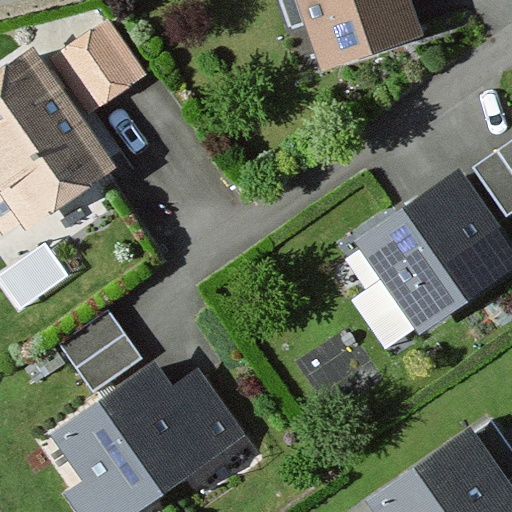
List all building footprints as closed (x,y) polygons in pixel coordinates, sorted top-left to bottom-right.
[(405,0),(294,0),(312,52),(411,18),(405,0)] [(91,9),(51,42),(96,97),(137,64),(91,9)] [(22,36),(0,50),(0,221),(4,228),(104,164),(22,36)] [(511,126),(464,161),(498,208),(511,198),(511,126)] [(511,250),(452,158),(342,229),(404,325),(511,255),(511,250)] [(4,272),(31,302),(76,262),(49,232),(4,272)] [(54,339),(87,389),(141,354),(108,304),(54,339)] [(87,389),(34,428),(67,472),(47,487),(66,511),(137,511),(245,432),(194,364),(162,388),(141,354),(87,389)] [(511,511),(511,472),(479,421),(366,493),(378,511),(511,511)]
